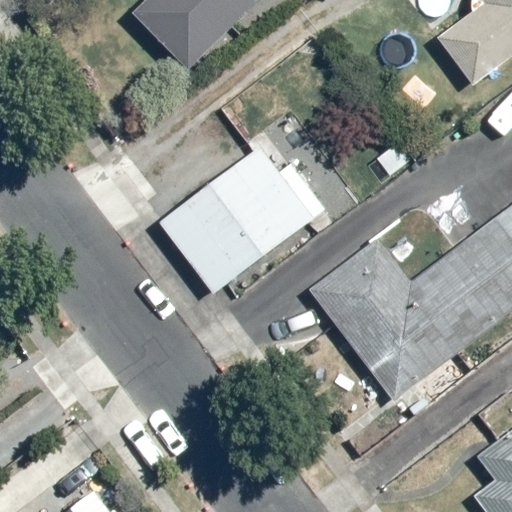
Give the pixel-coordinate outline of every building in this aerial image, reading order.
[(256,0),(146,0),(132,14),(187,69),(256,0)] [(511,0),(478,0),(439,31),(478,81),(511,55),(511,0)] [(329,203),(275,131),(158,219),(211,291),(329,203)] [(511,204),(497,216),(511,235),(511,204)] [(511,311),(511,235),(497,216),(409,283),(375,239),(308,290),(393,402),(511,311)] [(511,511),(511,428),(477,455),(494,478),(472,494),(485,511),(511,511)]
